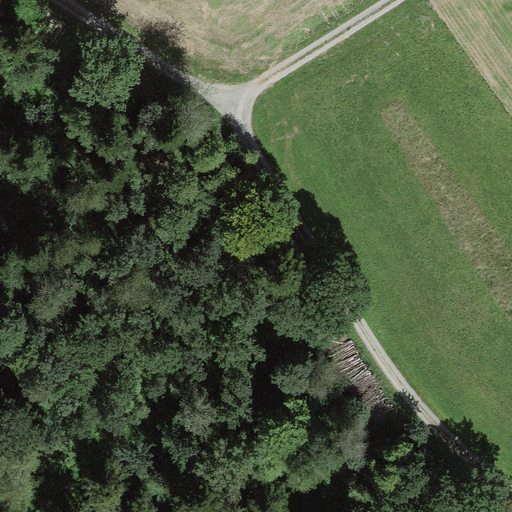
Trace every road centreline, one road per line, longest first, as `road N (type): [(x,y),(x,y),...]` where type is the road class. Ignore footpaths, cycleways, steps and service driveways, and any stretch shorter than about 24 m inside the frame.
road 1 (track): [(394,0),(230,97),(406,395),(511,489)]
road 2 (track): [(49,0),(194,87),(230,97)]
